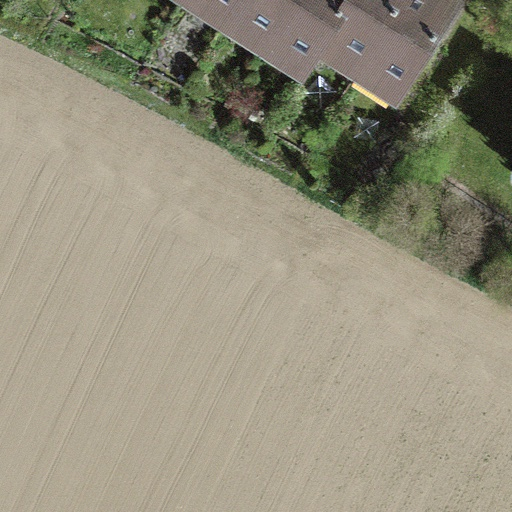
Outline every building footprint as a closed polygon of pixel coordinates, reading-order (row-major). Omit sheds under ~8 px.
[(212,0),(229,11),(236,0),(212,0)] [(291,0),(236,0),(229,11),(269,36),(291,0)] [(347,0),(291,0),(269,36),(309,61),(324,37),(347,0)] [(401,0),(347,0),(324,37),(362,62),(401,0)] [(459,0),(401,0),(362,62),(404,88),(459,0)]
